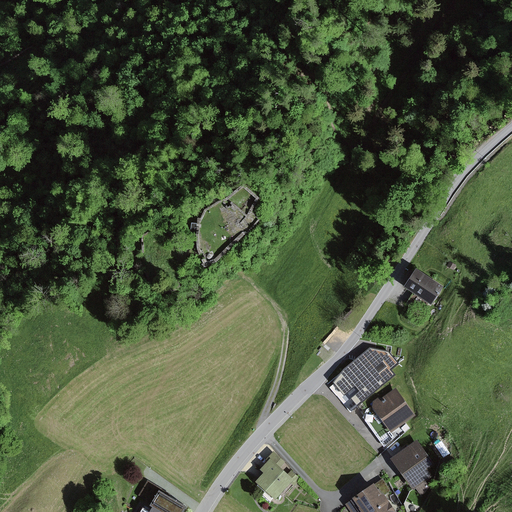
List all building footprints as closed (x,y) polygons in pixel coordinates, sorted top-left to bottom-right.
[(441,286),(412,268),(400,287),(411,294),(405,303),(422,314),(427,305),(429,305),(441,286)] [(389,433),(413,416),(393,388),(378,399),(376,399),(372,401),(372,404),(369,406),(389,433)] [(433,465),(415,440),(388,459),(411,491),(414,488),(420,496),(424,494),(429,486),(425,481),(431,476),(427,470),(433,465)] [(441,441),(434,446),(443,458),(449,453),(441,441)] [(283,463),(271,452),(264,460),(265,462),(258,470),(261,473),(253,482),(273,501),(289,483),(293,487),(300,479),(290,471),(286,475),(278,468),(283,463)] [(188,511),(191,507),(148,481),(139,496),(158,507),(155,511),(188,511)] [(378,495),(370,483),(348,498),(349,500),(344,504),(350,511),(393,511),(381,493),(378,495)] [(233,505),(225,499),(222,503),(230,510),(233,505)]
